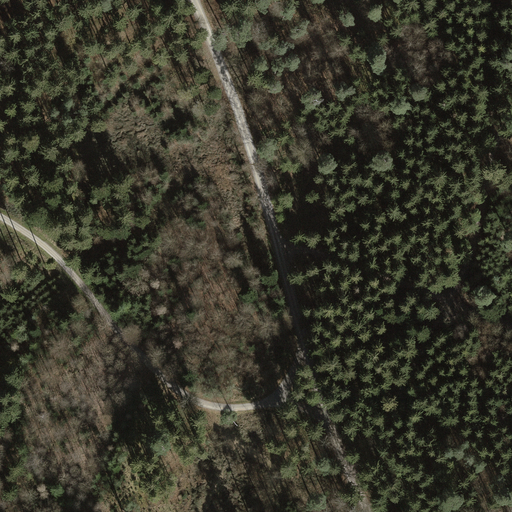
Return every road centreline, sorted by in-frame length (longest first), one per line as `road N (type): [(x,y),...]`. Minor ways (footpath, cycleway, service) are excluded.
road 1 (track): [(273,399),(324,413),(254,153),(195,0)]
road 2 (track): [(0,220),(57,260),(180,391),(237,409),(273,399)]
road 3 (track): [(350,478),(453,303)]
road 4 (track): [(453,303),(496,144),(511,117)]
road 5 (track): [(276,240),(453,303)]
road 6 (track): [(496,144),(490,0)]
